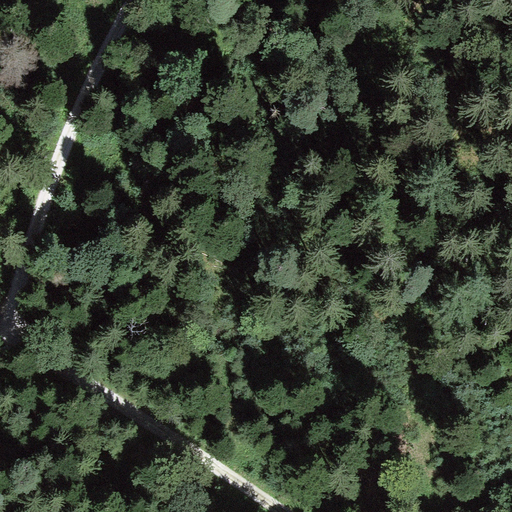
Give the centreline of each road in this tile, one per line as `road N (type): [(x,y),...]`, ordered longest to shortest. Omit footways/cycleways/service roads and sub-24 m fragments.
road 1 (track): [(0,334),(19,239),(69,116),(130,0)]
road 2 (track): [(0,320),(283,511)]
